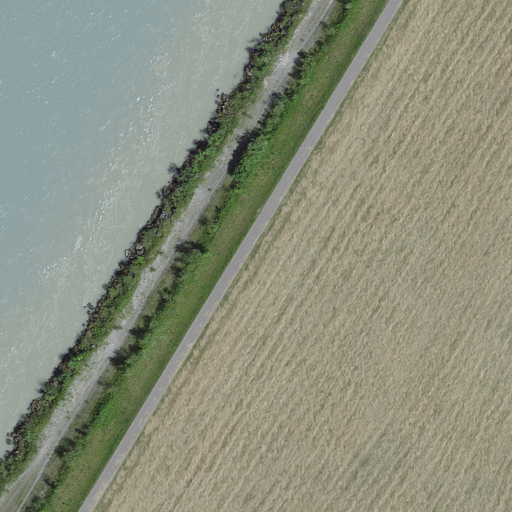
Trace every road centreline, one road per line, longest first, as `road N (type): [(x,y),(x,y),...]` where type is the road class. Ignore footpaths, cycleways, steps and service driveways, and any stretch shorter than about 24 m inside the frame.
road 1 (track): [(333,0),(7,511)]
road 2 (track): [(89,511),(401,0)]
